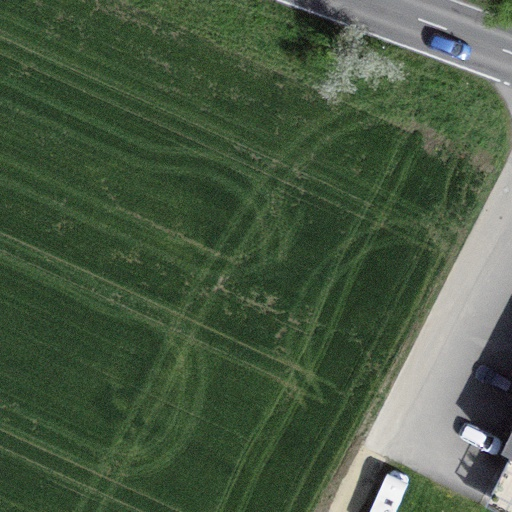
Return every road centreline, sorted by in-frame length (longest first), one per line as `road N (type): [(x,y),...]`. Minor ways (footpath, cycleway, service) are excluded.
road 1 (track): [(338,511),(511,161)]
road 2 (primary): [(366,0),(511,52)]
